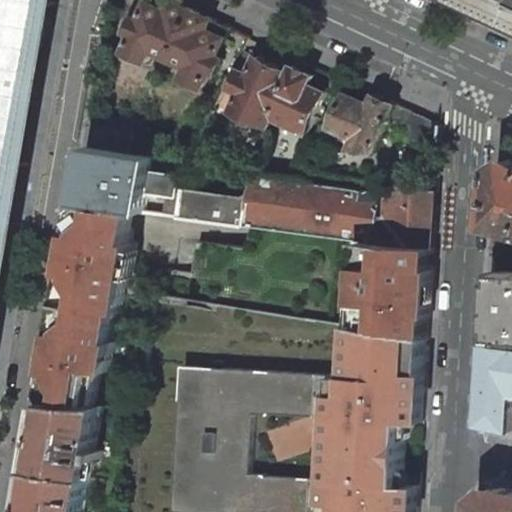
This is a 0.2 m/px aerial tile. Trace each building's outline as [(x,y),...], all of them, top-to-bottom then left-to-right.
[(0,0),(0,337),(57,0),(0,0)] [(195,10),(173,0),(150,0),(142,19),(136,16),(129,32),(135,34),(127,51),(149,61),(154,50),(173,58),(195,10)] [(511,0),(470,0),(502,14),(511,19),(511,0)] [(189,66),(185,77),(205,87),(213,70),(218,73),(225,58),(220,55),(228,37),(218,33),(223,23),(214,19),(195,10),(173,58),(189,66)] [(299,66),(290,62),(287,69),(259,56),(251,73),(242,69),(233,88),(242,92),(234,110),(256,121),(258,119),(271,125),(299,66)] [(271,125),(272,126),(276,117),(309,132),(328,91),(323,89),(327,79),(299,66),(271,125)] [(439,122),(377,93),(372,103),(349,93),(334,126),(357,137),(352,148),(376,151),(390,121),(403,128),(400,136),(427,148),(439,122)] [(147,123),(98,115),(97,124),(145,132),(147,123)] [(145,132),(97,124),(95,146),(142,153),(145,137),(145,132)] [(142,153),(157,156),(159,139),(145,137),(142,153)] [(95,146),(93,145),(84,203),(136,209),(147,211),(150,195),(154,170),(157,156),(142,153),(95,146)] [(511,158),(500,167),(496,223),(502,224),(501,231),(511,233),(511,158)] [(183,175),(154,170),(150,195),(162,197),(162,193),(171,195),(180,196),(181,187),(183,175)] [(299,179),(256,172),(252,197),(247,223),(343,236),(366,239),(397,242),(401,183),(385,180),(383,192),(299,179)] [(439,189),(401,183),(397,242),(435,247),(439,189)] [(252,197),(181,187),(180,196),(171,195),(167,213),(247,223),(252,197)] [(129,287),(137,240),(131,239),(136,209),(84,203),(71,277),(83,279),(129,287)] [(430,336),(435,247),(397,242),(366,239),(364,266),(361,266),(360,282),(359,300),(363,301),(361,325),(396,331),(430,336)] [(511,272),(493,271),(489,342),(511,342),(511,272)] [(50,401),(98,405),(103,375),(103,374),(104,368),(111,369),(117,338),(114,337),(115,332),(120,309),(125,310),(129,287),(83,279),(71,277),(56,365),(50,401)] [(419,511),(420,493),(421,485),(406,484),(409,421),(425,422),(426,391),(429,345),(430,336),(396,331),(361,325),(355,331),(355,341),(353,373),(355,375),(351,379),(349,377),(337,376),(335,417),(331,480),(329,511),(419,511)] [(511,345),(489,342),(484,423),(511,428),(511,345)] [(337,376),(185,366),(176,511),(329,511),(331,480),(267,477),(267,475),(253,474),(257,415),(270,415),(271,414),(335,417),(337,376)] [(98,405),(50,401),(38,469),(93,477),(105,405),(98,405)] [(86,511),(93,477),(38,469),(30,511),(86,511)] [(511,511),(511,489),(500,487),(480,503),(479,511),(511,511)]
